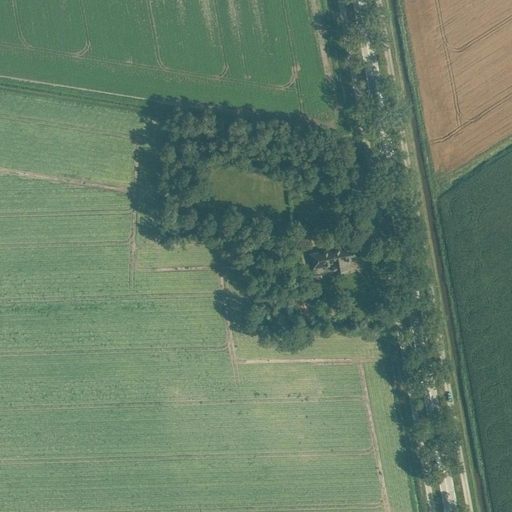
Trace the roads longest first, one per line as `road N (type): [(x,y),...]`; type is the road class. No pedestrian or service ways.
road 1 (unclassified): [(432,511),(338,0)]
road 2 (unclassified): [(377,0),(470,511)]
road 3 (primary): [(452,511),(361,0)]
